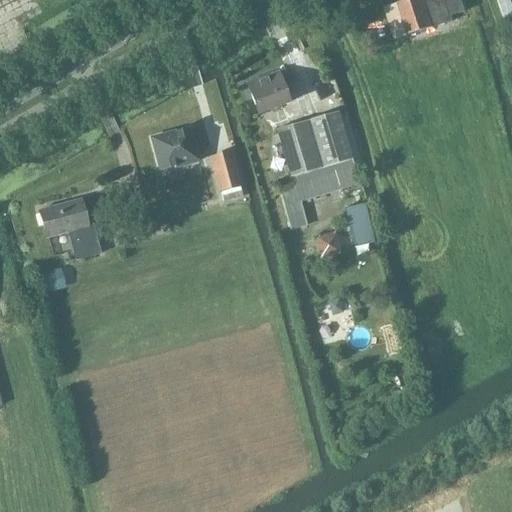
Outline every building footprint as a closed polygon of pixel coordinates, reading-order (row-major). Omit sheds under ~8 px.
[(399,5),(385,9),(396,41),(453,23),(451,17),(465,13),(461,0),(435,0),(436,1),(426,4),(424,0),(409,0),(399,4),(399,5)] [(511,0),(497,0),(506,23),(511,21),(511,0)] [(258,114),(288,104),(278,73),(248,84),(258,114)] [(277,183),(284,206),(291,232),(305,228),(298,202),(358,185),(338,114),(277,131),(291,178),(277,183)] [(190,129),(158,138),(168,175),(200,167),(190,129)] [(232,153),(210,159),(219,193),(221,193),(223,202),(243,197),(240,187),(241,187),(232,153)] [(92,224),(87,226),(79,200),(38,212),(46,238),(68,232),(76,260),(100,253),(92,224)] [(364,205),(345,209),(350,230),(354,247),(373,242),(364,205)] [(319,225),(321,243),(342,241),(339,223),(319,225)] [(57,271),(42,275),(46,293),(62,289),(57,271)] [(73,303),(75,344),(92,343),(90,302),(73,303)]
